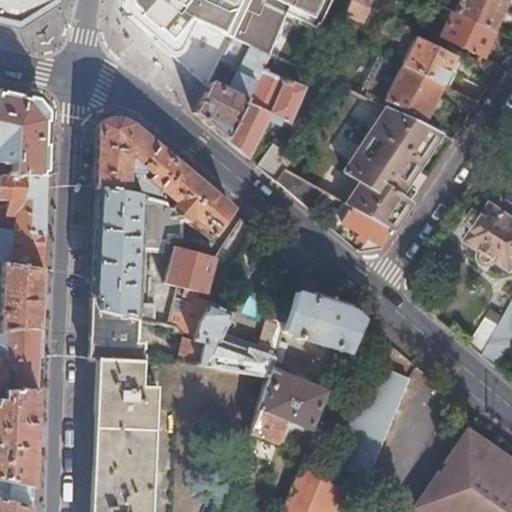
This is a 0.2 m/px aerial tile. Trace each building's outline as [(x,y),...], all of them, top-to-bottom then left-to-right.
[(0,0),(0,24),(18,29),(46,11),(56,4),(57,0),(0,0)] [(195,4),(197,0),(148,0),(214,29),(220,15),(195,4)] [(457,0),(452,14),(491,32),(506,1),(504,0),(457,0)] [(343,17),(355,22),(360,7),(349,1),(343,17)] [(487,40),(491,32),(452,14),(449,12),(438,37),(480,56),(481,55),(486,54),(490,46),(487,40)] [(207,30),(180,17),(173,32),(169,54),(169,55),(172,58),(190,74),(206,88),(200,99),(193,114),(224,141),(244,102),(261,67),(266,58),(248,49),(229,40),(208,31),(207,30)] [(346,39),(352,42),(354,35),(348,32),(346,39)] [(399,66),(440,86),(453,58),(413,39),(399,66)] [(423,122),(440,86),(399,66),(376,54),(355,95),(380,107),(382,102),(423,122)] [(224,141),(247,159),(257,138),(265,120),(278,125),(281,120),(287,123),(303,87),(261,67),(244,102),(224,141)] [(0,161),(9,162),(9,173),(5,172),(5,176),(45,177),(45,117),(45,111),(40,103),(35,97),(0,89),(0,161)] [(342,207),(388,233),(389,234),(409,203),(398,196),(437,134),(383,108),(341,174),(357,185),(342,207)] [(94,179),(93,186),(127,192),(133,193),(140,195),(161,202),(164,205),(171,212),(177,216),(178,216),(194,228),(207,237),(229,210),(217,201),(133,130),(130,127),(124,123),(120,121),(119,120),(115,119),(114,118),(111,118),(109,118),(106,119),(97,121),(94,179)] [(291,157),(270,143),(255,166),(274,182),(282,171),(291,157)] [(282,171),(274,182),(307,210),(318,192),(282,171)] [(511,192),(477,173),(471,181),(511,203),(511,192)] [(0,229),(42,236),(43,224),(45,177),(5,176),(0,175),(0,229)] [(97,309),(135,319),(136,310),(138,258),(140,195),(133,193),(127,192),(93,186),(93,192),(92,206),(89,272),(89,285),(88,296),(96,297),(97,309)] [(161,202),(140,195),(138,258),(143,258),(143,249),(159,249),(159,239),(165,240),(165,233),(177,233),(177,216),(171,212),(164,205),(161,202)] [(511,268),(511,217),(488,202),(480,215),(473,210),(464,225),(471,229),(462,242),(478,252),(478,254),(477,256),(477,258),(477,260),(478,262),(479,263),(481,265),(484,266),(486,266),(488,266),(490,266),(492,265),(493,264),(494,262),(510,272),(511,268)] [(359,242),(355,251),(356,251),(378,249),(388,233),(342,207),(336,203),(327,219),(350,231),(348,235),(359,242)] [(41,258),(42,236),(0,229),(0,262),(1,263),(41,269),(41,258)] [(212,258),(171,248),(162,283),(204,294),(212,258)] [(0,331),(30,327),(39,328),(39,319),(40,304),(40,288),(41,269),(1,263),(0,262),(0,331)] [(293,292),(292,296),(280,332),(346,354),(361,321),(348,311),(293,292)] [(228,312),(208,305),(206,306),(193,330),(193,335),(193,341),(200,345),(196,364),(264,379),(268,369),(270,360),(278,338),(280,332),(292,296),(287,294),(281,297),(274,319),(265,316),(256,344),(221,333),(228,312)] [(135,319),(97,309),(96,297),(88,296),(87,316),(86,340),(85,358),(95,358),(139,362),(141,343),(133,342),(135,319)] [(511,298),(498,325),(481,356),(492,364),(508,345),(507,339),(511,334),(511,298)] [(136,310),(135,319),(153,324),(154,307),(154,303),(143,301),(143,312),(136,310)] [(185,301),(181,314),(177,330),(185,336),(193,341),(193,335),(193,330),(206,306),(185,301)] [(181,314),(154,307),(153,324),(172,327),(177,330),(181,314)] [(482,316),(466,344),(481,356),(498,325),(482,316)] [(7,390),(37,390),(37,374),(37,367),(38,362),(38,358),(39,328),(30,327),(0,331),(0,398),(6,400),(7,390)] [(193,341),(185,336),(180,359),(196,364),(200,345),(193,341)] [(288,342),(278,338),(270,360),(281,364),(288,342)] [(148,511),(150,473),(152,430),(152,417),(154,382),(148,381),(148,374),(139,373),(139,362),(95,358),(93,414),(93,420),(92,427),(90,470),(89,496),(88,511),(148,511)] [(333,384),(341,365),(334,363),(327,381),(333,384)] [(406,380),(370,364),(328,461),(364,477),(406,380)] [(323,391),(308,385),(291,378),(268,369),(264,379),(255,408),(291,422),(308,428),(323,391)] [(293,373),(291,378),(308,385),(309,381),(309,376),(297,371),(293,373)] [(0,480),(31,486),(32,471),(33,449),(34,439),(34,426),(35,423),(35,415),(37,390),(7,390),(6,400),(0,398),(0,480)] [(291,423),(291,422),(255,408),(254,411),(247,433),(276,444),(284,424),(286,424),(291,423)] [(210,418),(211,432),(227,432),(227,429),(226,429),(225,428),(223,425),(223,424),(222,424),(221,423),(218,420),(215,419),(214,419),(212,418),(210,418)] [(511,511),(511,466),(466,434),(459,444),(459,445),(458,446),(413,510),(416,511),(511,511)] [(211,451),(212,438),(201,437),(201,450),(211,451)] [(239,460),(243,445),(226,439),(222,454),(239,460)] [(328,511),(338,491),(299,465),(279,511),(328,511)] [(30,497),(31,486),(0,480),(0,500),(29,509),(30,497)] [(0,500),(0,511),(29,511),(29,509),(0,500)]
